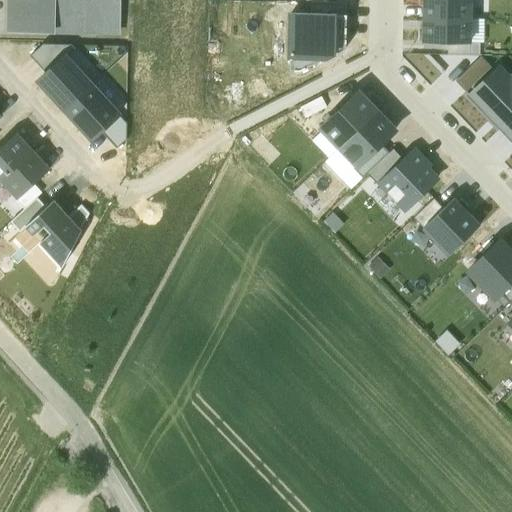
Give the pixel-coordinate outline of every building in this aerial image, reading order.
[(6,0),(5,35),(119,38),(119,0),(6,0)] [(469,0),(424,0),(424,18),(469,18),(469,0)] [(310,14),(346,15),(347,3),(311,2),(310,14)] [(310,14),(290,13),(289,71),(301,71),(346,48),(346,15),(310,14)] [(469,18),(424,18),(424,42),(469,43),(469,18)] [(65,56),(66,57),(75,48),(72,45),(42,44),(30,56),(46,73),(65,56)] [(65,56),(46,73),(38,80),(65,109),(91,85),(66,57),(65,56)] [(469,96),(511,140),(511,75),(510,78),(499,67),(469,96)] [(91,85),(65,109),(91,138),(118,114),(91,85)] [(340,147),(377,112),(358,93),(321,128),(340,147)] [(394,130),(377,112),(340,147),(358,166),(394,130)] [(0,181),(2,180),(32,153),(16,135),(0,149),(0,181)] [(379,186),(381,184),(380,183),(404,160),(393,149),(367,174),(379,186)] [(414,150),(404,160),(380,183),(381,184),(405,209),(436,179),(421,163),(424,161),(414,150)] [(32,153),(2,180),(19,197),(48,170),(32,153)] [(25,226),(46,207),(37,197),(10,222),(19,232),(25,226)] [(422,229),(448,256),(480,225),(465,209),(467,206),(460,199),(457,201),(454,198),(422,229)] [(68,217),(53,200),(46,207),(25,226),(33,235),(44,226),(51,233),(40,242),(62,266),(81,231),(80,230),(89,214),(81,204),(68,217)] [(467,271),(494,298),(499,293),(511,281),(511,252),(500,240),(467,271)] [(511,281),(499,293),(509,303),(511,300),(511,281)]
